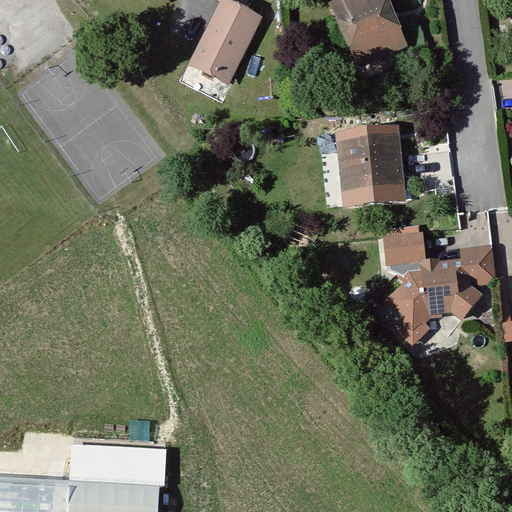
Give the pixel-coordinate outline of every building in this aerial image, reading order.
[(346,37),(351,34),(364,62),(403,45),(381,0),(354,0),(353,1),(334,9),(346,37)] [(195,65),(225,81),(256,22),(226,6),(195,65)] [(341,148),(345,186),(377,183),(377,187),(400,185),(396,143),(341,148)] [(420,234),(385,238),(390,271),(391,273),(403,278),(408,285),(388,304),(405,322),(401,326),(412,339),(423,328),(421,324),(430,315),(439,314),(439,311),(450,309),(462,319),(479,298),(472,292),(471,286),(495,282),(493,266),(491,250),(464,254),(465,265),(440,268),(441,271),(425,273),(420,234)] [(115,418),(114,436),(154,438),(155,420),(115,418)] [(0,511),(164,511),(171,451),(77,441),(72,489),(0,480),(0,511)]
